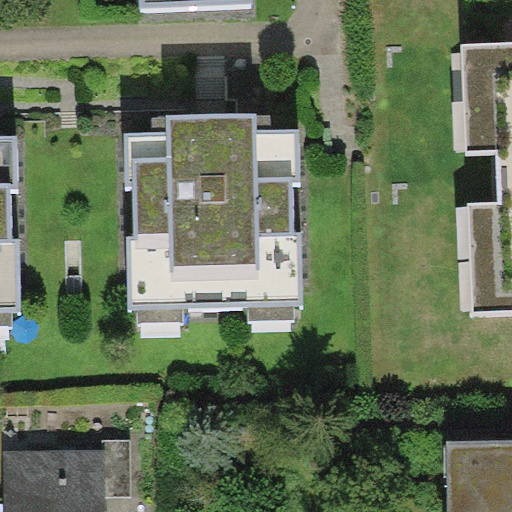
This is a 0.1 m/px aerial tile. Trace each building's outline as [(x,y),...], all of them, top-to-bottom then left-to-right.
[(511,44),(462,45),(465,153),(498,152),(499,204),(468,205),(471,316),(511,314),(511,44)] [(153,131),(124,132),(128,309),(303,305),(299,129),(271,129),(271,114),(257,114),(257,112),(215,113),(166,114),(166,117),(153,118),(153,131)] [(0,312),(21,312),(18,136),(0,136),(0,312)] [(103,440),(103,450),(105,450),(106,496),(132,496),(131,439),(103,440)] [(511,511),(511,440),(448,441),(447,511),(511,511)] [(103,450),(3,451),(3,511),(105,511),(106,496),(105,450),(103,450)]
